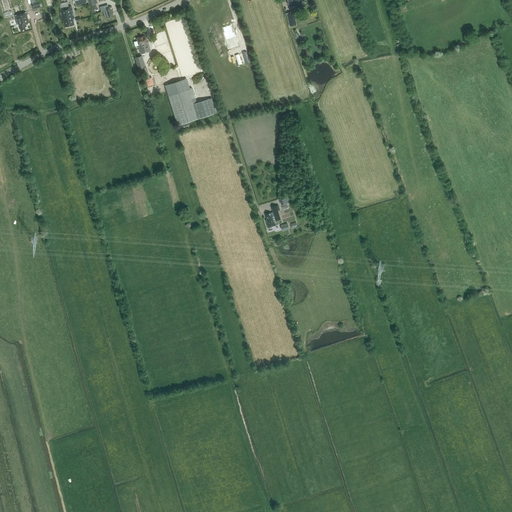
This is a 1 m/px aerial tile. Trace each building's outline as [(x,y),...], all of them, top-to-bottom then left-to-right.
[(39,1),(31,3),(33,10),(37,9),(36,8),(39,7),(39,8),(41,8),(39,1)] [(108,8),(107,5),(103,6),(99,7),(101,12),(103,11),(104,15),(105,18),(112,16),(112,13),(113,13),(111,7),(108,8)] [(64,27),(74,25),(73,19),(74,19),(71,6),(59,9),(62,22),(63,22),(64,27)] [(26,12),(15,15),(18,25),(19,25),(21,31),(26,29),(25,27),(27,27),(26,24),(29,23),(26,12)] [(297,25),(293,12),(286,13),(290,27),(297,25)] [(238,46),(234,32),(233,33),(230,25),(223,28),(224,32),(223,33),(229,49),(238,46)] [(141,54),(150,51),(148,42),(147,43),(145,36),(136,38),(139,45),(138,45),(141,54)] [(242,52),(238,54),(241,64),(246,63),(242,52)] [(135,58),(138,70),(140,69),(144,80),(145,84),(152,82),(151,78),(150,78),(146,67),(142,56),(135,58)] [(182,127),(183,127),(183,129),(189,127),(189,125),(191,124),(190,121),(213,114),(209,99),(197,103),(192,88),(192,87),(189,88),(186,79),(165,85),(168,96),(177,125),(181,124),(182,127)] [(280,199),(282,204),(291,202),(289,196),(280,199)] [(273,213),(270,214),(270,213),(265,215),(267,220),(266,221),(268,228),(275,226),(274,221),(275,221),(280,220),(278,211),(280,210),(278,205),(271,208),(273,213)]
